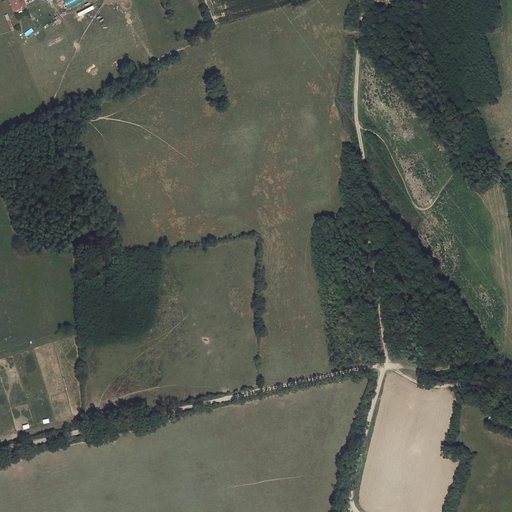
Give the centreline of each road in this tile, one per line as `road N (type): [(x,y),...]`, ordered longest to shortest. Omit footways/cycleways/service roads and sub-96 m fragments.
road 1 (track): [(384,365),(0,452)]
road 2 (track): [(384,365),(357,126)]
road 3 (track): [(351,506),(384,365)]
road 4 (track): [(384,365),(424,383),(511,395)]
road 5 (track): [(357,126),(363,0)]
